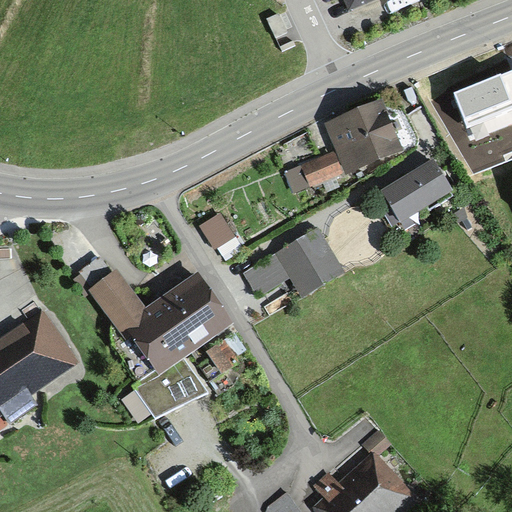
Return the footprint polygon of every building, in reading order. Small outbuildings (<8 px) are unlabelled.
[(344,0),(348,9),(369,0),(344,0)] [(381,106),(328,128),(348,174),(400,152),(381,106)] [(340,176),(331,154),(284,173),(293,195),(340,176)] [(398,226),(453,195),(436,166),(381,197),(398,226)] [(220,220),(201,231),(211,251),(231,240),(220,220)] [(340,276),(315,234),(246,275),(259,296),(291,277),(303,298),(340,276)] [(231,330),(195,279),(145,316),(116,276),(111,279),(98,261),(79,274),(127,341),(135,335),(165,377),(231,330)] [(290,303),(284,295),(262,308),(268,317),(290,303)] [(0,343),(0,412),(69,366),(37,319),(0,343)] [(221,350),(210,357),(224,378),(235,371),(221,350)] [(378,432),(363,444),(373,456),(388,444),(378,432)] [(313,511),(392,511),(407,499),(370,459),(338,489),(327,477),(317,486),(328,498),(313,511)] [(295,511),(284,499),(267,511),(295,511)]
